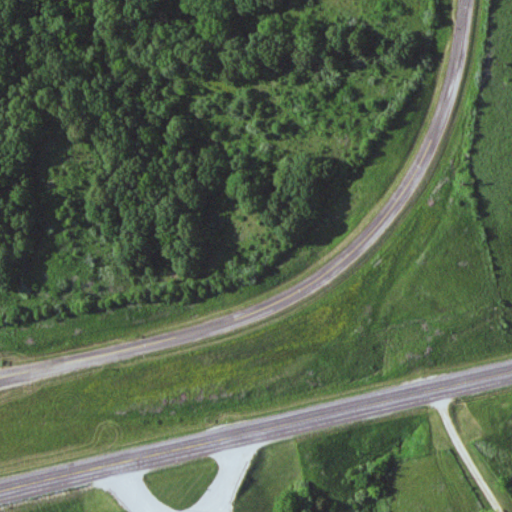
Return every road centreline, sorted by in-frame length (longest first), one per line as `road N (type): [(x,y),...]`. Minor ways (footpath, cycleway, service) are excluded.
road 1 (tertiary): [(0,373),(240,317),(298,289),(355,246),(397,205),(423,156),(449,93),(466,0)]
road 2 (primary): [(511,364),(0,486)]
road 3 (residential): [(435,384),(505,511)]
